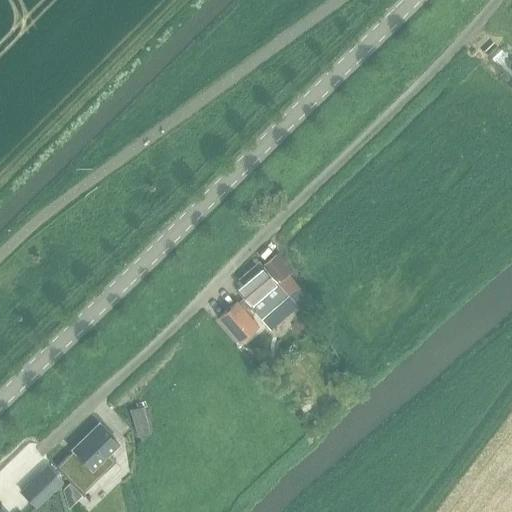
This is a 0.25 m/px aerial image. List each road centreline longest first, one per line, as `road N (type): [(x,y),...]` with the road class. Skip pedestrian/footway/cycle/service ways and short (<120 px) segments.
road 1 (residential): [(499,0),(53,444)]
road 2 (tertiary): [(0,415),(424,0)]
